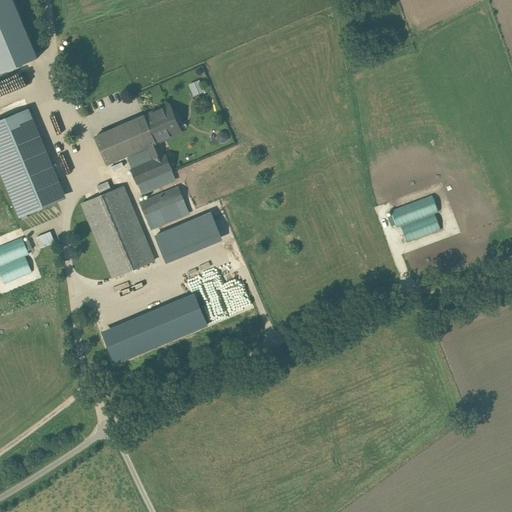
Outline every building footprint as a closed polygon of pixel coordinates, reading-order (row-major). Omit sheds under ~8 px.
[(42,58),(16,0),(0,0),(0,71),(2,75),(42,58)] [(168,105),(133,120),(95,137),(107,164),(128,155),(148,146),(159,142),(180,133),(168,105)] [(20,113),(57,201),(66,198),(29,109),(20,113)] [(57,201),(20,113),(0,120),(0,168),(20,217),(57,201)] [(139,187),(173,173),(165,154),(164,154),(159,142),(148,146),(154,159),(152,160),(131,169),(139,187)] [(131,169),(152,160),(149,150),(127,159),(131,169)] [(173,173),(139,187),(142,193),(175,179),(173,173)] [(123,186),(82,204),(113,278),(130,271),(154,260),(123,186)] [(178,187),(140,203),(146,217),(184,201),(178,187)] [(408,241),(443,230),(437,212),(440,211),(435,195),(393,208),(398,226),(403,225),(408,241)] [(164,230),(194,217),(192,213),(162,225),(164,230)] [(38,236),(42,248),(57,242),(52,230),(38,236)] [(21,238),(0,246),(0,266),(28,255),(21,238)] [(0,267),(0,271),(5,283),(31,272),(25,258),(0,267)] [(255,282),(249,284),(256,298),(262,295),(255,282)] [(115,363),(212,328),(199,293),(102,328),(115,363)]
